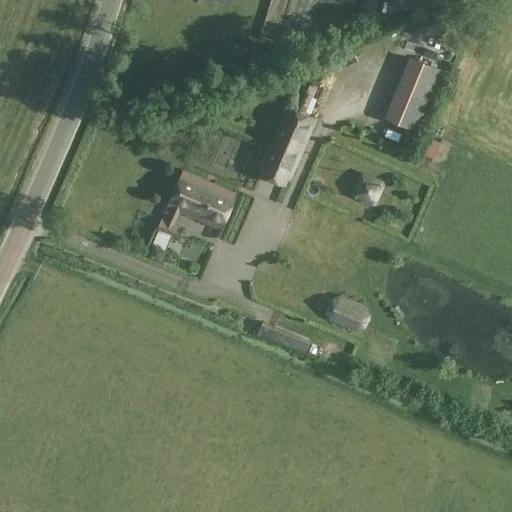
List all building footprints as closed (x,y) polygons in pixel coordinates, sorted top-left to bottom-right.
[(446,73),(411,58),(386,118),(421,133),(446,73)] [(318,117),(285,102),(258,165),(261,166),(258,172),(286,185),(288,180),(291,181),(318,117)] [(258,137),(209,122),(205,134),(195,131),(188,154),(247,172),(258,137)] [(414,151),(427,157),(436,139),(422,133),(414,151)] [(220,228),(235,194),(183,170),(168,204),(172,206),(181,210),(220,228)] [(349,193),(372,200),(378,177),(355,171),(349,193)] [(161,217),(156,229),(158,230),(171,235),(174,236),(179,224),(176,223),(175,223),(168,219),(167,219),(161,217)] [(154,243),(148,256),(162,262),(167,249),(166,248),(154,243)] [(326,308),(330,318),(355,329),(365,324),(370,313),(366,304),(340,293),(331,295),(326,308)] [(277,328),(274,335),(303,347),(306,339),(277,328)]
